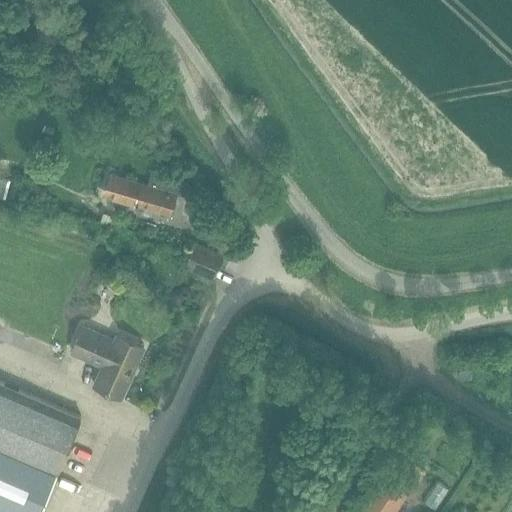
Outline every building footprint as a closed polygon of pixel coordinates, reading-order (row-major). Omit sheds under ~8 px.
[(101,194),(168,214),(174,193),(181,195),(184,182),(171,178),(172,174),(148,167),(144,182),(108,172),(101,194)] [(183,266),(211,279),(223,254),(203,245),(194,241),(188,254),(183,266)] [(92,384),(120,397),(143,347),(110,332),(108,337),(82,325),(70,351),(100,365),(92,384)] [(0,387),(0,449),(55,473),(78,421),(0,387)] [(0,449),(0,511),(2,511),(38,511),(55,473),(0,449)] [(362,508),(368,511),(388,511),(418,469),(398,455),(362,508)]
